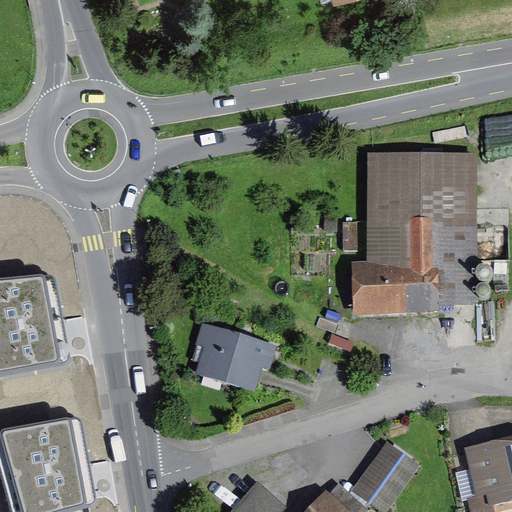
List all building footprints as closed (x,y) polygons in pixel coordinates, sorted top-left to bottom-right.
[(474,156),(373,156),(373,264),(357,265),(359,308),(477,303),(474,156)] [(0,373),(62,362),(45,274),(0,278),(0,373)] [(265,346),(203,327),(193,362),(203,365),(202,370),(253,385),(265,346)] [(71,511),(88,508),(71,417),(0,429),(0,436),(21,511),(71,511)] [(511,506),(511,443),(456,456),(469,511),(494,511),(511,506)] [(387,454),(358,495),(382,511),(411,472),(387,454)] [(279,511),(280,511),(258,491),(238,511),(279,511)] [(336,511),(324,500),(313,511),(336,511)]
